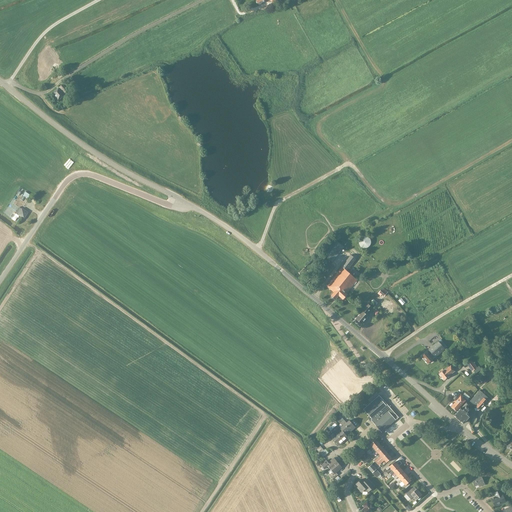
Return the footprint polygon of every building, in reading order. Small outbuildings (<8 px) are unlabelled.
[(59,88),(52,94),(58,101),(65,95),(64,94),(69,91),(64,84),(59,88)] [(21,210),(18,215),(23,219),(27,213),(21,210)] [(369,239),(367,237),(365,237),(362,237),(360,239),(359,241),(359,244),(361,247),(365,249),(368,248),(370,245),(371,242),(369,239)] [(343,247),(335,240),(323,255),(332,262),(343,247)] [(346,294),(349,291),(357,280),(346,271),(355,260),(350,255),(340,269),(341,270),(327,286),(334,293),(331,296),(335,300),(339,296),(343,300),(347,295),(346,294)] [(355,320),(361,325),(368,317),(366,315),(372,308),(368,304),(362,311),(363,312),(355,320)] [(445,350),(444,349),(447,347),(441,340),(428,350),(432,354),(430,356),(427,352),(422,357),(428,364),(435,358),(445,350)] [(471,361),(466,364),(472,372),(477,368),(471,361)] [(444,370),(439,374),(444,380),(450,376),(455,372),(451,366),(445,371),(444,370)] [(480,379),(484,384),(488,381),(487,380),(488,379),(485,375),(480,379)] [(480,390),(470,401),(479,410),(487,402),(481,395),(483,393),(480,391),(480,390)] [(463,398),(463,397),(467,400),(469,397),(465,393),(462,395),(461,394),(454,401),(455,402),(451,407),(456,411),(466,400),(463,398)] [(379,396),(363,409),(372,419),(371,420),(382,432),(399,418),(379,396)] [(461,408),(454,415),(456,418),(460,422),(461,422),(463,424),(465,422),(470,417),(467,415),(471,411),(470,410),(472,408),(466,403),(461,408)] [(349,421),(347,423),(344,419),(341,421),(351,432),(355,428),(349,421)] [(342,426),(340,429),(346,436),(351,432),(341,421),(339,423),(340,424),(342,426)] [(337,425),(333,429),(334,432),(344,442),(348,438),(346,436),(340,429),(337,425)] [(334,432),(333,429),(331,431),(335,437),(333,439),(339,446),(344,442),(334,432)] [(367,452),(369,454),(380,445),(376,440),(370,444),(372,447),(367,452)] [(371,456),(376,451),(378,453),(383,449),(380,445),(369,454),(371,456)] [(360,447),(355,452),(359,458),(365,453),(360,447)] [(380,456),(378,459),(379,461),(382,458),(387,454),(383,449),(378,453),(380,456)] [(391,458),(387,454),(382,458),(379,461),(377,463),(379,465),(384,460),(386,463),(391,458)] [(364,464),(370,459),(367,455),(361,460),(364,464)] [(328,466),(330,469),(338,463),(334,458),(328,463),(326,461),(321,465),(324,469),(328,466)] [(389,466),(385,468),(387,470),(390,468),(393,471),(399,467),(394,462),(389,467),(389,466)] [(342,468),(338,463),(330,469),(332,472),(329,475),(333,479),(338,475),(336,473),(342,468)] [(376,470),(372,465),(368,468),(372,474),(376,470)] [(393,471),(389,473),(390,474),(391,475),(394,472),(397,475),(397,476),(403,471),(399,467),(393,471)] [(376,470),(372,474),(377,478),(381,474),(376,470)] [(480,476),(472,480),(475,487),(479,485),(480,487),(485,485),(482,478),(486,476),(484,470),(479,473),(480,476)] [(397,475),(393,478),(394,479),(395,480),(398,477),(401,480),(401,481),(407,476),(403,471),(397,476),(397,475)] [(401,480),(396,484),(396,485),(397,486),(402,482),(405,484),(401,487),(404,490),(410,485),(408,483),(411,481),(407,476),(401,481),(401,480)] [(363,491),(364,492),(367,492),(367,491),(368,492),(374,487),(369,481),(366,484),(362,479),(356,484),(358,487),(357,488),(361,492),(363,491)] [(407,493),(405,494),(410,499),(412,498),(413,497),(416,500),(422,495),(418,491),(417,489),(416,490),(414,487),(407,493)] [(496,497),(491,499),(495,507),(506,503),(501,491),(494,493),(496,497)] [(364,511),(371,511),(375,510),(370,504),(369,504),(367,502),(363,506),(365,508),(363,510),(364,511)]
